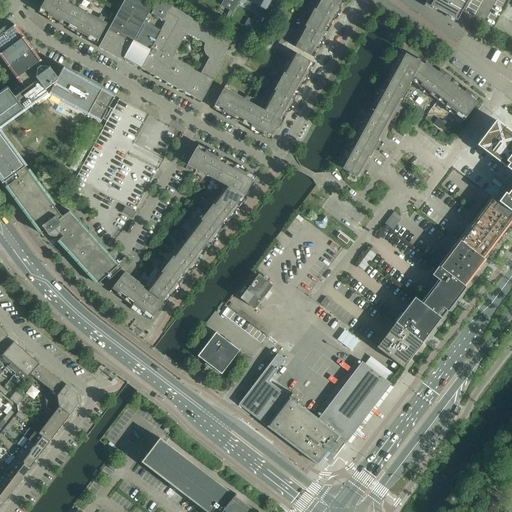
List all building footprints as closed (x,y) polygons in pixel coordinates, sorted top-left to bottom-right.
[(45,0),(38,12),(48,18),(49,15),(54,18),(52,22),(53,23),(55,17),(60,20),(58,23),(76,33),(77,36),(80,37),(80,38),(81,38),(84,33),(89,36),(87,39),(96,44),(109,20),(100,15),(98,19),(72,5),(74,0),(45,0)] [(144,21),(152,7),(138,0),(124,0),(113,22),(99,48),(123,61),(124,58),(130,61),(129,62),(134,65),(135,64),(141,67),(140,68),(202,101),(211,84),(212,82),(227,55),(225,53),(232,42),(193,21),(194,19),(159,0),(156,5),(152,14),(166,22),(161,31),(144,21)] [(223,0),(221,5),(233,12),(239,0),(223,0)] [(246,0),(247,0),(248,1),(247,0),(249,0),(266,9),(265,10),(266,10),(272,0),(271,0),(246,0)] [(319,48),(321,48),(326,39),(325,37),(334,20),(337,19),(341,11),(340,8),(345,0),(347,1),(347,0),(346,0),(319,0),(294,46),(314,57),(319,48)] [(511,0),(427,0),(426,4),(457,21),(462,11),(464,12),(473,17),(494,29),(495,27),(498,21),(501,15),(506,18),(511,21),(511,18),(511,0)] [(63,68),(63,70),(57,67),(54,72),(50,67),(41,66),(39,63),(41,62),(12,22),(0,30),(0,34),(1,35),(0,36),(0,54),(9,67),(19,80),(8,88),(25,111),(49,93),(101,122),(104,117),(106,118),(111,109),(109,107),(115,97),(63,68)] [(256,23),(252,30),(257,33),(261,25),(256,23)] [(288,41),(282,37),(278,43),(285,47),(288,41)] [(240,50),(243,52),(244,53),(249,50),(249,44),(243,41),(238,45),(238,50),(240,50)] [(246,95),(244,99),(224,88),(213,108),(222,113),(223,116),(227,118),(230,113),(235,116),(233,119),(250,129),(252,125),(263,131),(261,134),(271,140),(281,120),(283,121),(288,112),(291,112),(293,107),(288,104),(291,99),(294,101),(304,84),(306,83),(309,78),(304,76),(307,71),(310,73),(315,64),(291,50),(289,54),(286,60),(290,62),(279,81),(275,79),(270,88),(274,91),(264,110),(253,104),(256,100),(246,95)] [(398,105),(405,93),(412,81),(419,87),(420,90),(427,95),(430,95),(445,106),(445,109),(453,115),(455,114),(463,121),(480,99),(472,92),(471,93),(466,90),(464,93),(452,83),(454,79),(446,73),(445,74),(440,70),(438,73),(425,63),(424,64),(402,52),(397,61),(394,61),(391,68),(391,71),(382,88),(379,89),(375,96),(376,99),(366,118),(363,118),(361,122),(359,126),(360,128),(350,146),(347,147),(345,150),(343,154),(344,157),(339,167),(363,180),(365,176),(368,170),(367,170),(370,164),(367,163),(374,149),(379,151),(384,142),(382,141),(385,136),(382,134),(390,120),(392,121),(394,122),(397,117),(399,113),(398,112),(401,107),(398,105)] [(0,93),(0,178),(3,183),(4,182),(7,186),(6,186),(6,187),(16,180),(15,178),(18,175),(16,173),(26,166),(0,129),(0,128),(25,111),(8,88),(8,87),(0,93)] [(511,132),(496,120),(477,145),(478,146),(486,152),(503,165),(506,162),(511,165),(511,187),(507,194),(505,192),(498,202),(511,212),(511,132)] [(442,121),(438,127),(443,131),(447,125),(442,121)] [(135,304),(139,307),(139,308),(144,311),(142,314),(150,320),(158,310),(164,303),(165,304),(166,304),(172,296),(175,295),(178,291),(173,288),(176,283),(179,286),(191,270),(194,270),(197,266),(193,262),(196,258),(199,260),(211,244),(214,243),(217,239),(212,236),(216,231),(219,233),(231,218),(234,218),(237,214),(232,210),(236,206),(239,208),(245,199),(244,198),(249,188),(250,187),(256,176),(246,171),(245,175),(240,172),(239,171),(234,169),(236,165),(219,156),(218,153),(213,151),(210,156),(206,153),(207,150),(198,145),(187,165),(185,169),(194,174),(197,170),(223,184),(217,191),(221,194),(208,211),(204,208),(197,217),(201,220),(187,237),(184,235),(183,235),(178,242),(177,243),(181,246),(168,263),(164,260),(158,269),(161,272),(148,290),(130,276),(125,272),(113,288),(113,289),(114,288),(118,291),(116,294),(132,306),(135,304)] [(58,241),(96,282),(98,285),(107,276),(110,280),(122,269),(109,254),(70,211),(62,217),(54,206),(55,205),(29,169),(28,170),(26,167),(27,166),(26,166),(16,173),(18,175),(15,178),(16,180),(6,187),(41,234),(45,230),(48,235),(57,236),(60,239),(58,241)] [(207,190),(201,198),(206,201),(212,194),(207,190)] [(505,234),(504,233),(511,221),(511,212),(498,202),(492,196),(459,240),(457,242),(445,258),(439,266),(465,287),(486,259),(482,257),(487,250),(491,253),(505,234)] [(133,219),(136,212),(135,212),(125,206),(122,213),(133,219)] [(316,224),(321,228),(326,226),(327,220),(325,220),(323,218),(322,216),(317,218),(316,224)] [(385,225),(393,231),(398,224),(390,218),(385,225)] [(171,237),(178,242),(183,235),(176,230),(171,237)] [(340,233),(337,237),(347,244),(350,240),(340,233)] [(376,255),(370,250),(358,266),(364,271),(370,263),(376,255)] [(432,275),(439,281),(422,303),(441,318),(465,287),(439,266),(432,275)] [(243,298),(244,298),(243,300),(255,309),(261,301),(259,300),(269,286),(261,280),(263,279),(258,275),(246,290),(248,292),(247,293),(246,293),(245,293),(244,293),(244,294),(243,294),(243,295),(243,296),(243,297),(243,298)] [(441,318),(422,303),(414,298),(395,323),(422,343),(441,318)] [(384,338),(376,347),(403,368),(422,343),(395,323),(388,332),(387,332),(383,337),(384,338)] [(0,343),(9,336),(2,327),(0,328),(0,343)] [(359,341),(345,330),(337,340),(352,351),(359,341)] [(216,332),(198,356),(213,368),(222,374),(240,350),(216,332)] [(14,341),(0,357),(0,374),(5,369),(23,349),(14,341)] [(13,376),(31,356),(23,349),(5,369),(13,376)] [(391,384),(362,361),(319,419),(298,403),(301,399),(292,393),(289,397),(269,381),(285,360),(277,354),(239,404),(265,425),(267,423),(269,424),(267,426),(318,465),(324,457),(329,451),(333,454),(339,445),(336,442),(340,437),(347,442),(363,421),(391,384)] [(22,383),(30,374),(39,363),(31,356),(13,376),(22,383)] [(54,413),(39,433),(50,442),(71,413),(70,414),(68,412),(76,402),(75,395),(65,387),(66,385),(67,386),(68,385),(39,363),(30,374),(51,390),(45,397),(47,407),(54,413)] [(17,405),(24,397),(16,391),(10,399),(17,405)] [(19,418),(23,422),(26,418),(18,411),(15,415),(19,418)] [(39,433),(31,427),(24,436),(29,440),(43,451),(50,442),(39,433)] [(256,511),(166,443),(160,438),(142,462),(207,511),(256,511)] [(43,451),(29,440),(22,448),(36,459),(43,451)] [(16,457),(30,468),(36,459),(22,448),(16,457)] [(30,468),(16,457),(12,454),(5,462),(9,465),(23,476),(30,468)] [(2,474),(17,485),(23,476),(9,465),(2,474)] [(17,485),(2,474),(0,477),(0,485),(10,494),(17,485)] [(10,494),(0,485),(0,499),(4,502),(10,494)]
